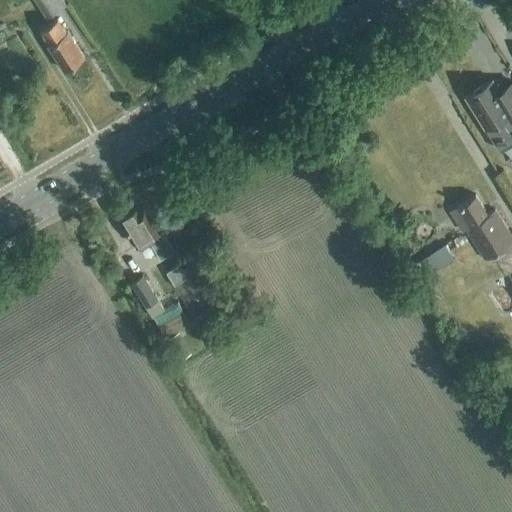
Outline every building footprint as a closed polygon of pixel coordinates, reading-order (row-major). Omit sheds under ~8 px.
[(34,0),(46,18),(65,5),(62,0),(34,0)] [(39,31),(47,44),(64,70),(84,57),(83,54),(82,53),(68,31),(67,31),(67,30),(66,31),(65,32),(64,30),(63,29),(60,25),(57,20),(57,19),(48,25),(41,30),(39,31)] [(492,80),(465,97),(485,127),(499,150),(511,141),(511,83),(499,91),(492,80)] [(484,259),(511,241),(511,237),(495,210),(488,214),(475,194),(450,210),(463,231),(466,229),(484,259)] [(159,258),(174,250),(162,229),(157,232),(144,209),(138,212),(136,208),(121,216),(137,245),(148,239),(159,258)] [(174,285),(184,279),(206,314),(224,303),(193,255),(166,271),(174,285)] [(158,299),(143,275),(131,283),(144,306),(146,305),(152,316),(164,310),(158,299)] [(178,331),(190,325),(183,311),(159,325),(166,337),(178,331)] [(166,337),(164,338),(177,360),(191,352),(178,331),(166,337)]
